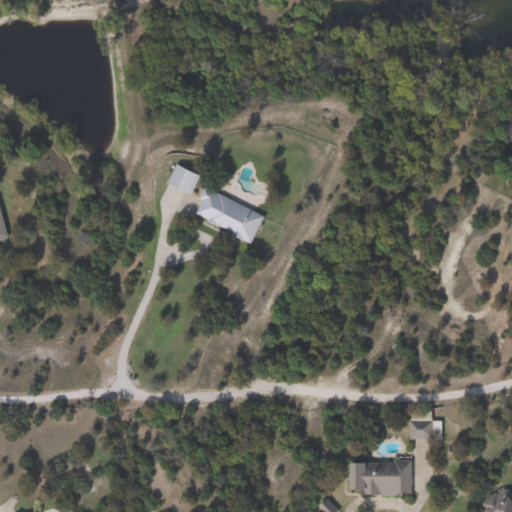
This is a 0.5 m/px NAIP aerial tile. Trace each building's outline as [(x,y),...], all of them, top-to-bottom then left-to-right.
[(191,194),(168,183),(177,164),(200,176),(191,194)] [(255,242),(195,217),(206,190),(267,215),(255,242)] [(0,195),(8,239),(0,240),(0,195)] [(442,440),(411,440),(412,412),(432,412),(432,421),(442,421),(442,440)] [(413,495),(353,496),(353,462),(413,462),(413,495)] [(511,511),(485,511),(480,505),(506,487),(511,495),(511,511)]
